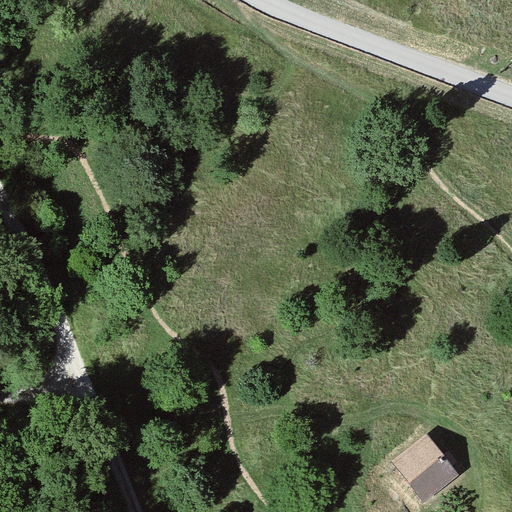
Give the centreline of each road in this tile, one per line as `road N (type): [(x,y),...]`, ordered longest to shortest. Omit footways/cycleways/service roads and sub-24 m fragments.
road 1 (unclassified): [(511,95),(260,0)]
road 2 (track): [(0,395),(80,384),(127,511)]
road 3 (track): [(80,384),(0,202)]
